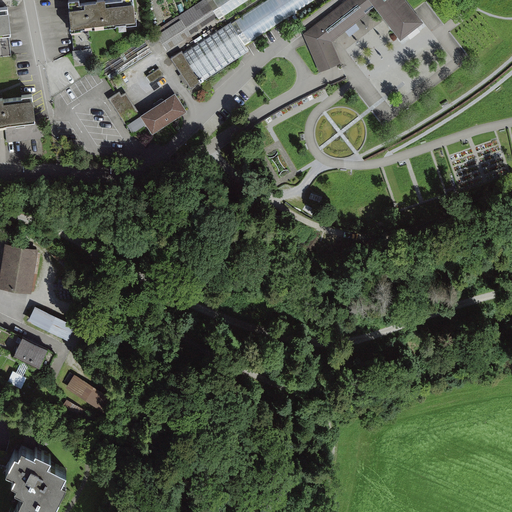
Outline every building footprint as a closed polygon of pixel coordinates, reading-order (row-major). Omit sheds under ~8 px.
[(135,0),(71,0),(74,28),(137,23),(135,0)] [(167,49),(218,17),(206,0),(202,0),(155,31),(167,49)] [(231,22),(183,53),(202,81),(249,50),(246,45),(313,0),(266,0),(231,23),(231,22)] [(206,0),(218,17),(219,19),(248,0),(206,0)] [(345,0),(303,33),(319,71),(342,62),(333,41),(376,7),(401,38),(424,20),(416,10),(408,0),(345,0)] [(10,8),(0,9),(0,34),(13,33),(10,8)] [(182,50),(171,58),(191,89),(202,81),(183,53),(182,50)] [(119,91),(109,98),(132,133),(147,124),(153,132),(188,109),(175,91),(141,113),(126,91),(122,94),(119,91)] [(34,96),(0,99),(0,125),(37,122),(34,96)] [(39,248),(5,242),(0,274),(0,287),(31,292),(39,248)] [(81,288),(49,273),(42,288),(74,303),(81,288)] [(76,324),(35,305),(28,320),(69,339),(76,324)] [(48,347),(23,335),(13,357),(38,369),(48,347)] [(9,381),(22,388),(28,377),(15,370),(9,381)] [(117,400),(76,375),(68,387),(109,413),(117,400)] [(35,449),(22,442),(18,449),(15,448),(6,467),(15,471),(12,478),(17,481),(15,485),(24,490),(13,511),(50,511),(66,480),(62,477),(66,467),(48,458),(51,452),(36,445),(35,449)]
